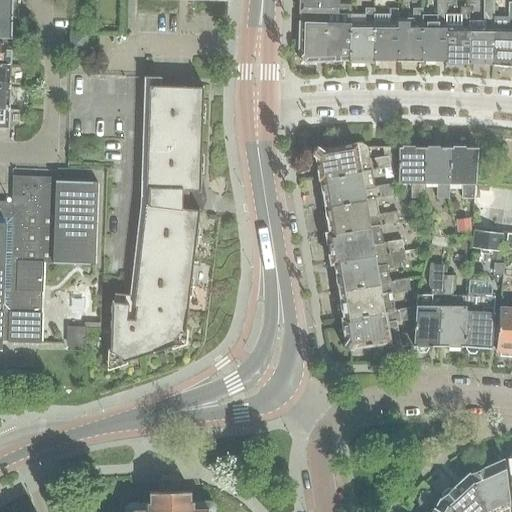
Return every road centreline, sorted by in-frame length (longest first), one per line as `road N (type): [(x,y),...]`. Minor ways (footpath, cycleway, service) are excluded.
road 1 (tertiary): [(282,389),(291,362),(290,315),(264,157),(264,101)]
road 2 (tertiary): [(247,101),(271,318),(253,368)]
road 3 (residential): [(264,101),(511,102)]
road 4 (residential): [(0,154),(49,155),(51,69),(40,38),(41,0)]
road 5 (residential): [(511,399),(390,397),(360,403),(331,424)]
road 6 (tertiary): [(139,419),(240,411),(282,389)]
road 7 (tertiary): [(0,465),(139,419)]
road 8 (tertiary): [(253,368),(139,419)]
